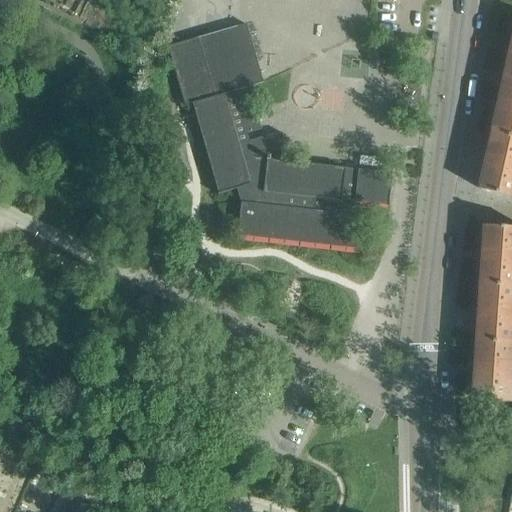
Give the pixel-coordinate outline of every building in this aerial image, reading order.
[(192,104),(218,196),(237,190),(240,204),(237,238),(361,251),(365,218),(358,217),(360,202),(387,205),(387,207),(388,207),(392,174),(283,162),(275,135),(281,134),(281,133),(249,142),(247,134),(260,130),(248,87),(263,83),(246,25),(171,46),(167,47),(184,106),(192,104)] [(495,135),(511,138),(511,79),(507,79),(495,135)] [(511,198),(511,138),(495,135),(482,192),(511,198)] [(386,161),(360,158),(359,170),(384,173),(386,161)] [(511,229),(488,228),(484,286),(511,287),(511,229)] [(511,287),(484,286),(480,342),(511,344),(511,287)] [(511,344),(480,342),(475,400),(511,402),(511,344)]
